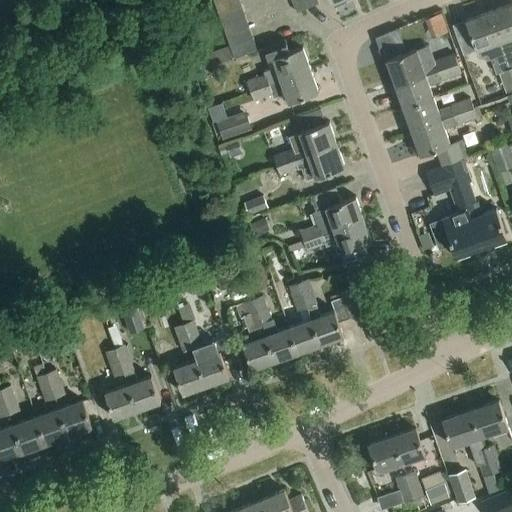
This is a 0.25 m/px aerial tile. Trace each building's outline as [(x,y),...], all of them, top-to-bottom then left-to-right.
[(240,0),(216,0),(220,12),(242,4),(240,0)] [(319,0),(293,0),(299,11),(320,2),(319,0)] [(511,2),(489,11),(511,73),(511,2)] [(242,4),(220,12),(224,23),(246,15),(242,4)] [(433,16),(438,34),(455,29),(450,11),(433,16)] [(472,33),(462,36),(468,52),(477,49),(478,50),(492,45),(496,54),(492,55),(498,73),(501,72),(508,92),(511,91),(511,73),(489,11),(467,19),(472,33)] [(246,15),(224,23),(227,34),(250,26),(246,15)] [(250,26),(227,34),(232,46),(255,38),(250,26)] [(259,49),(255,38),(232,46),(236,57),(259,49)] [(248,80),(252,90),(312,68),(304,45),(291,50),(287,39),(265,47),(270,59),(274,57),(278,66),(265,70),(266,74),(248,80)] [(190,59),(194,71),(233,56),(229,45),(190,59)] [(428,45),(388,59),(397,85),(459,63),(455,52),(433,60),(428,45)] [(459,63),(397,85),(405,107),(435,96),(431,85),(443,80),(443,79),(462,73),(459,63)] [(312,68),(252,90),(255,99),(273,93),(274,97),(284,93),(283,88),(285,88),(290,102),(320,91),(312,68)] [(435,96),(405,107),(412,129),(475,107),(472,98),(440,110),(435,96)] [(475,107),(412,129),(421,155),(438,149),(444,165),(468,156),(462,140),(452,144),(446,128),(483,114),(480,106),(475,108),(475,107)] [(247,110),(218,120),(224,138),(253,129),(247,110)] [(293,149),(274,155),(278,165),(339,144),(331,121),(289,136),(293,149)] [(239,141),(228,145),(232,157),(244,153),(239,141)] [(339,144),(278,165),(281,174),(302,167),(307,180),(316,177),(347,166),(339,144)] [(511,148),(511,146),(493,153),(500,171),(511,166),(511,148)] [(444,166),(428,172),(432,183),(469,169),(465,159),(469,158),(468,156),(444,165),(444,166)] [(469,169),(432,183),(436,194),(452,188),(461,213),(444,219),(457,257),(483,248),(461,185),(470,182),(473,180),(469,169)] [(470,182),(461,185),(483,248),(508,238),(497,208),(483,213),(479,202),(478,202),(470,182)] [(319,224),(301,230),(304,240),(365,219),(357,196),(342,201),(337,187),(311,195),(317,210),(315,211),(319,224)] [(265,194),(245,202),(250,215),(270,207),(265,194)] [(266,217),(250,224),(256,236),(271,229),(266,217)] [(365,219),(304,240),(307,249),(325,243),(326,246),(339,242),(342,252),(346,264),(370,255),(366,244),(373,241),(365,219)] [(232,265),(196,278),(204,299),(223,293),(222,290),(239,284),(232,265)] [(291,285),(295,297),(313,291),(309,278),(291,285)] [(138,295),(142,306),(145,305),(148,314),(164,308),(157,289),(138,295)] [(313,291),(295,297),(299,310),(309,307),(318,304),(313,291)] [(250,314),(269,307),(265,294),(246,301),(250,314)] [(121,302),(131,333),(148,327),(141,306),(142,306),(138,295),(121,302)] [(335,310),(322,315),(318,304),(309,307),(312,318),(321,345),(345,336),(339,322),(352,317),(344,296),(332,301),(335,310)] [(180,307),(184,320),(195,317),(191,303),(180,307)] [(276,361),(267,334),(264,323),(274,320),(269,307),(250,314),(246,315),(254,339),(243,343),(253,369),(276,361)] [(186,321),(190,334),(195,345),(208,384),(231,375),(218,337),(204,342),(196,317),(186,321)] [(299,353),(321,345),(312,318),(289,326),(299,353)] [(176,324),(185,349),(189,361),(175,365),(185,392),(208,384),(195,345),(186,321),(176,324)] [(276,361),(299,353),(289,326),(267,334),(276,361)] [(108,349),(112,362),(131,355),(127,342),(108,349)] [(131,355),(112,362),(117,373),(125,370),(134,367),(135,367),(131,355)] [(57,367),(47,370),(56,395),(66,392),(57,367)] [(153,374),(139,379),(134,367),(125,370),(129,382),(130,382),(139,408),(162,400),(153,374)] [(48,398),(56,395),(47,370),(39,374),(48,398)] [(130,382),(129,382),(106,390),(116,416),(139,408),(130,382)] [(12,384),(3,388),(11,413),(21,410),(12,384)] [(3,388),(0,388),(0,412),(1,416),(11,413),(3,388)] [(84,398),(61,406),(71,432),(94,424),(84,398)] [(472,409),(481,436),(509,426),(500,400),(472,409)] [(61,406),(38,414),(47,441),(71,432),(61,406)] [(452,446),(472,439),(480,463),(498,457),(494,445),(485,448),(481,436),(472,409),(443,419),(452,446)] [(38,414),(15,422),(24,449),(47,441),(38,414)] [(0,453),(1,457),(24,449),(15,422),(0,427),(0,453)] [(393,436),(402,462),(426,454),(417,428),(393,436)] [(379,471),(402,462),(393,436),(370,444),(379,471)] [(502,470),(498,457),(480,463),(484,476),(502,470)] [(477,497),(467,468),(449,475),(459,503),(477,497)] [(400,490),(379,496),(383,509),(394,505),(395,511),(404,511),(419,507),(416,498),(425,495),(417,470),(396,477),(400,490)] [(500,487),(496,473),(486,476),(490,491),(500,487)] [(423,481),(432,504),(451,497),(442,474),(423,481)] [(286,487),(263,496),(269,511),(310,511),(303,492),(290,497),(286,487)] [(511,511),(511,488),(481,501),(485,511),(511,511)] [(269,511),(263,496),(241,505),(244,511),(269,511)]
